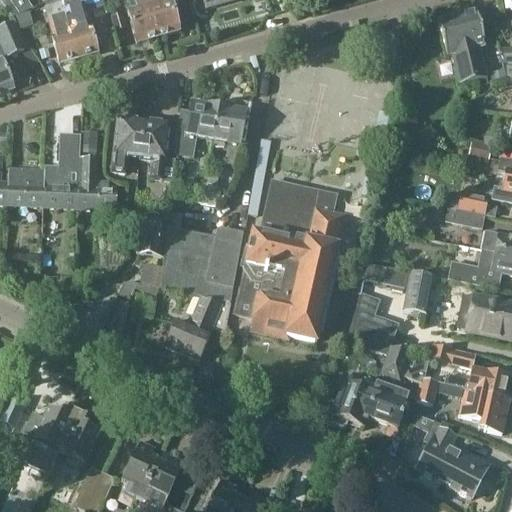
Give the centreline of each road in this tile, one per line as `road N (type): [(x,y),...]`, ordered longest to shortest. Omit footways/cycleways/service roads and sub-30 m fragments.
road 1 (residential): [(0,308),(419,511)]
road 2 (residential): [(413,0),(0,120)]
